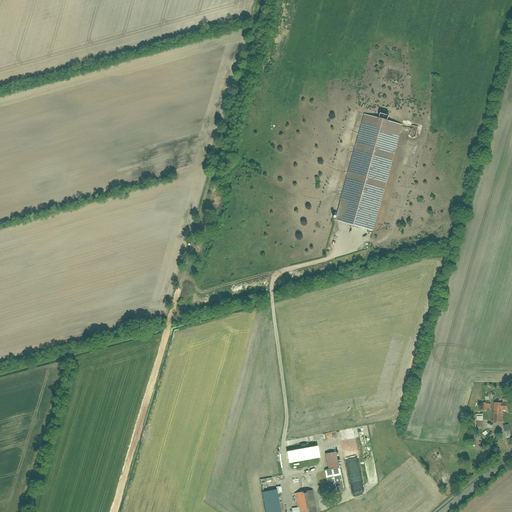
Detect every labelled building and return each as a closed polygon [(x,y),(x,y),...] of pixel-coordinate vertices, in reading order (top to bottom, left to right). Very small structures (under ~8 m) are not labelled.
[(362,115),(333,220),(372,231),(401,126),(362,115)] [(411,125),(408,136),(415,137),(418,127),(411,125)] [(503,403),(493,403),(493,422),(503,422),(503,403)] [(286,452),(288,464),(318,458),(316,447),(286,452)] [(335,452),(323,454),(326,470),(323,471),(328,494),(342,491),(335,452)] [(359,462),(348,464),(351,492),(362,491),(359,462)] [(261,493),(263,511),(277,511),(275,491),(261,493)] [(295,493),(298,511),(314,511),(311,491),(295,493)]
